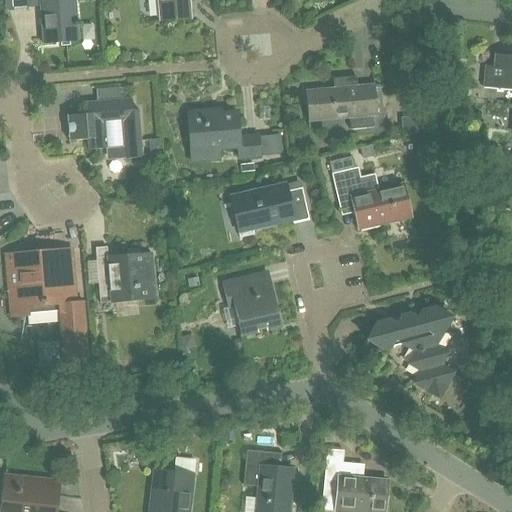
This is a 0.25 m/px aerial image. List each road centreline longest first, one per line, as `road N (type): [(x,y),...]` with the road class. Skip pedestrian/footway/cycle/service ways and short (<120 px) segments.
road 1 (residential): [(323,390),(88,427)]
road 2 (residential): [(458,471),(323,390)]
road 3 (residential): [(35,165),(29,190),(54,224),(84,204),(62,172)]
road 4 (residential): [(312,304),(302,263),(342,253),(352,293)]
